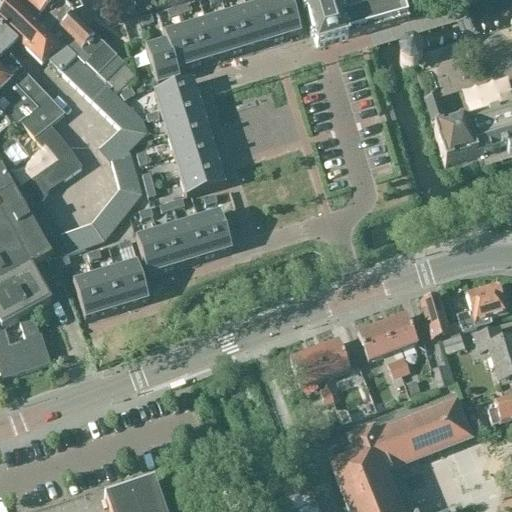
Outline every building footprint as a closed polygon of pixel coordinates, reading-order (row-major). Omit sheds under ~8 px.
[(0,14),(0,26),(19,46),(41,68),(46,64),(59,50),(8,0),(0,14)] [(90,74),(95,79),(114,60),(95,41),(60,5),(54,0),(13,0),(53,40),(59,33),(67,41),(62,47),(76,61),(83,67),(90,74)] [(54,0),(60,5),(65,3),(69,10),(75,16),(81,14),(74,0),(54,0)] [(102,0),(107,9),(119,4),(117,0),(102,0)] [(210,10),(222,6),(219,0),(214,0),(208,2),(210,10)] [(287,0),(267,6),(278,43),(285,41),(286,44),(301,39),(288,0),(287,0)] [(305,0),(307,5),(303,6),(304,7),(316,51),(347,42),(369,35),(371,35),(409,23),(401,0),(305,0)] [(246,13),(258,52),(272,48),(272,46),(278,43),(267,6),(246,13)] [(180,19),(192,15),(189,8),(178,11),(180,19)] [(178,11),(167,14),(169,22),(180,19),(178,11)] [(246,13),(226,19),(232,38),(237,56),(244,54),(244,56),(258,52),(246,13)] [(230,58),(237,56),(232,38),(226,19),(205,25),(217,65),(231,61),(230,58)] [(153,27),(151,20),(139,23),(141,31),(153,27)] [(184,32),(196,69),(202,67),(203,69),(217,65),(205,25),(184,32)] [(0,115),(14,131),(20,126),(34,144),(50,132),(66,118),(51,102),(7,57),(11,54),(19,46),(0,26),(0,115)] [(189,71),(196,69),(184,32),(163,38),(165,46),(167,46),(177,77),(190,73),(189,71)] [(179,85),(177,77),(167,46),(165,46),(145,53),(157,92),(179,85)] [(59,50),(46,64),(61,77),(76,61),(62,47),(59,50)] [(414,72),(417,71),(422,61),(422,60),(422,59),(422,57),(421,56),(420,55),(419,53),(417,52),(416,51),(414,50),(412,50),(410,50),(408,50),(406,51),(404,52),(403,53),(402,54),(401,56),(400,58),(400,59),(399,61),(400,63),(400,65),(401,66),(401,68),(403,69),(404,70),(405,71),(407,72),(409,73),(411,73),(414,72)] [(61,77),(68,84),(83,67),(76,61),(61,77)] [(68,84),(75,91),(90,74),(83,67),(68,84)] [(75,91),(82,98),(97,81),(95,79),(90,74),(75,91)] [(82,98),(90,105),(104,88),(97,81),(82,98)] [(160,120),(200,108),(195,94),(193,94),(191,88),(194,88),(193,86),(154,98),(160,120)] [(90,105),(97,112),(112,96),(104,88),(90,105)] [(136,100),(131,93),(121,99),(125,106),(136,100)] [(97,112),(104,119),(119,103),(112,96),(97,112)] [(438,100),(425,104),(423,105),(430,126),(445,121),(438,100)] [(119,103),(104,119),(112,126),(126,110),(119,103)] [(200,108),(160,120),(163,128),(167,140),(206,128),(202,114),(199,115),(198,109),(200,108)] [(446,170),(511,149),(511,109),(503,112),(502,109),(483,114),(484,118),(434,133),(446,170)] [(133,117),(126,110),(112,126),(119,133),(133,117)] [(0,139),(11,131),(0,116),(0,139)] [(161,124),(158,116),(147,120),(149,128),(161,124)] [(112,140),(112,141),(127,156),(129,155),(135,148),(147,136),(143,126),(133,117),(119,133),(112,140)] [(173,161),(212,149),(208,135),(206,136),(204,130),(206,129),(206,128),(167,140),(173,161)] [(34,144),(40,152),(56,139),(50,132),(34,144)] [(56,139),(40,152),(47,160),(62,147),(56,139)] [(112,141),(104,149),(118,162),(127,156),(112,141)] [(69,155),(62,147),(47,160),(53,168),(61,161),(69,155)] [(118,162),(104,149),(98,155),(110,169),(111,167),(118,162)] [(179,182),(219,170),(214,156),(212,156),(210,151),(213,150),(212,149),(173,161),(179,182)] [(70,156),(69,155),(61,161),(73,179),(81,173),(70,156)] [(134,172),(129,155),(127,156),(118,162),(111,167),(114,178),(134,172)] [(136,160),(139,171),(147,169),(144,158),(136,160)] [(64,185),(73,179),(61,161),(53,168),(64,185)] [(0,335),(3,333),(18,326),(23,323),(31,319),(51,308),(32,273),(50,263),(35,241),(30,233),(26,222),(22,215),(10,190),(1,170),(0,168),(0,335)] [(35,181),(47,197),(56,191),(64,185),(53,168),(44,174),(35,181)] [(219,170),(179,182),(186,203),(225,191),(221,176),(218,177),(217,171),(219,170)] [(134,172),(114,178),(116,187),(136,182),(134,172)] [(145,192),(152,190),(149,179),(142,181),(145,192)] [(10,190),(22,215),(41,205),(47,197),(35,181),(27,187),(23,180),(10,190)] [(141,200),(136,182),(116,187),(119,195),(141,200)] [(152,190),(145,192),(147,203),(155,201),(152,190)] [(128,217),(141,200),(119,195),(112,204),(128,217)] [(217,207),(215,201),(214,200),(203,203),(205,211),(217,207)] [(112,204),(105,213),(120,225),(128,217),(112,204)] [(174,215),(185,211),(183,204),(171,207),(174,215)] [(45,213),(41,205),(22,215),(26,222),(28,221),(45,213)] [(162,218),(174,215),(171,207),(160,211),(162,218)] [(35,230),(51,222),(46,213),(45,213),(28,221),(26,222),(30,233),(35,230)] [(114,234),(120,225),(105,213),(98,222),(114,234)] [(141,225),(152,221),(150,214),(138,217),(141,225)] [(226,238),(225,237),(219,217),(198,224),(209,261),(216,259),(217,261),(231,257),(226,238)] [(51,222),(35,230),(39,239),(56,231),(51,222)] [(98,222),(91,230),(103,247),(114,234),(98,222)] [(177,230),(189,270),(203,265),(203,263),(209,261),(198,224),(177,230)] [(91,230),(81,233),(88,253),(103,247),(91,230)] [(156,236),(168,274),(175,272),(175,274),(189,270),(177,230),(156,236)] [(61,239),(56,231),(39,239),(44,249),(52,262),(53,265),(67,260),(61,239)] [(81,233),(71,236),(77,256),(88,253),(81,233)] [(71,236),(61,239),(67,260),(77,256),(71,236)] [(156,236),(135,243),(147,283),(162,278),(161,276),(168,274),(156,236)] [(121,257),(132,253),(130,245),(118,249),(121,257)] [(97,264),(95,256),(87,259),(89,266),(97,264)] [(56,265),(58,272),(70,269),(68,261),(56,265)] [(148,307),(136,268),(115,274),(127,314),(141,309),(140,307),(146,305),(147,308),(148,307)] [(127,314),(115,274),(94,281),(106,320),(120,316),(119,313),(125,312),(126,314),(127,314)] [(73,287),(85,327),(100,322),(99,320),(105,318),(105,320),(106,320),(94,281),(73,287)] [(448,331),(451,340),(490,328),(488,323),(506,318),(502,306),(505,303),(502,294),(498,294),(497,290),(466,299),(472,317),(458,321),(460,327),(458,328),(448,331)] [(424,346),(437,342),(438,344),(451,340),(448,331),(439,301),(438,302),(437,299),(428,302),(429,305),(427,305),(427,308),(420,310),(427,334),(421,336),(424,346)] [(3,333),(0,335),(0,380),(2,385),(50,368),(41,341),(39,341),(31,319),(23,323),(18,326),(25,346),(10,351),(3,333)] [(382,330),(392,359),(417,349),(406,321),(382,330)] [(368,368),(392,359),(382,330),(357,339),(368,368)] [(475,339),(480,355),(489,352),(498,386),(511,382),(511,343),(502,346),(498,333),(475,339)] [(464,355),(462,347),(460,341),(442,346),(444,353),(446,359),(464,355)] [(339,347),(314,356),(325,384),(350,375),(339,347)] [(325,384),(314,356),(289,365),(300,394),(325,384)] [(395,366),(401,382),(409,379),(403,363),(395,366)] [(393,385),(401,382),(395,366),(387,370),(393,385)] [(445,370),(432,374),(437,394),(450,390),(445,370)] [(328,392),(334,407),(342,404),(336,389),(328,392)] [(325,411),(334,407),(328,392),(319,395),(325,411)] [(493,431),(511,426),(511,425),(511,399),(494,405),(496,413),(488,416),(493,431)] [(356,463),(331,472),(346,511),(403,511),(393,486),(388,488),(384,477),(470,444),(456,408),(414,424),(412,417),(371,433),(372,436),(349,445),(356,463)] [(162,511),(153,483),(105,500),(103,500),(107,511),(162,511)] [(288,502),(291,511),(318,511),(311,493),(288,502)]
